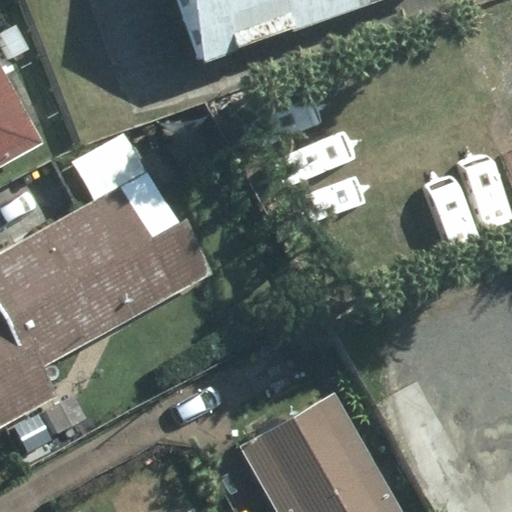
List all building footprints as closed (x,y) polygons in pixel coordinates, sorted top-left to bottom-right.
[(140,0),(173,86),(404,0),(140,0)] [(0,163),(34,144),(0,83),(0,163)] [(511,151),(490,160),(511,219),(511,151)] [(0,318),(32,376),(201,280),(140,172),(0,251),(0,318)] [(0,318),(0,420),(44,396),(32,376),(0,318)] [(381,511),(316,398),(224,449),(260,511),(381,511)]
